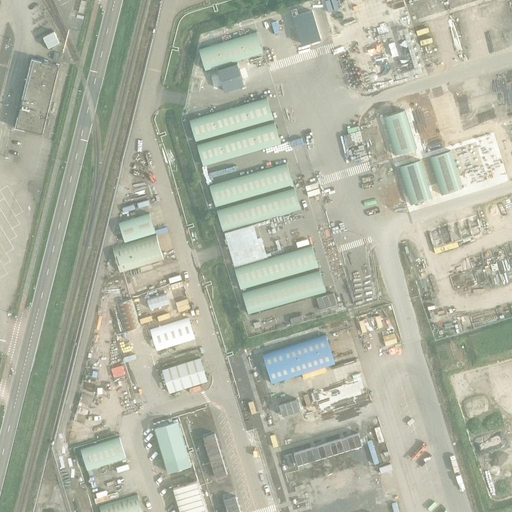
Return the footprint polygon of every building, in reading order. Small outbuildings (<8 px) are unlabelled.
[(312,11),(293,17),(302,45),(321,39),(312,11)] [(257,33),(199,51),(206,71),(263,54),(257,33)] [(21,107),(16,127),(26,130),(43,134),(45,125),(46,120),(59,66),(48,63),(43,62),(34,59),(32,59),(21,107)] [(238,64),(218,70),(225,92),(244,86),(238,64)] [(267,97),(190,119),(196,141),(273,119),(267,97)] [(471,121),(471,163),(484,163),(484,128),(480,128),(480,121),(471,121)] [(274,122),(197,144),(203,166),(280,143),(274,122)] [(286,162),(209,185),(215,206),(292,184),(286,162)] [(293,187),(216,210),(216,211),(222,230),(222,231),(299,209),(293,187)] [(125,242),(155,233),(149,212),(118,221),(125,242)] [(120,273),(163,259),(156,235),(113,248),(120,273)] [(311,245),(234,268),(240,289),(317,267),(311,245)] [(319,270),(242,292),(248,314),(325,292),(324,289),(319,270)] [(335,293),(317,297),(320,309),(338,305),(335,293)] [(117,303),(126,332),(141,327),(132,299),(117,303)] [(188,317),(151,329),(158,351),(195,339),(188,317)] [(325,335),(263,354),(272,383),(334,364),(325,335)] [(169,393),(208,381),(200,357),(162,369),(169,393)] [(113,368),(115,377),(126,373),(123,365),(113,368)] [(278,400),(286,427),(359,405),(351,378),(278,400)] [(145,380),(132,384),(140,409),(153,405),(145,380)] [(194,415),(200,432),(211,428),(206,411),(194,415)] [(178,421),(154,428),(167,471),(191,464),(178,421)] [(359,433),(294,453),(298,465),(362,446),(359,433)] [(120,437),(81,450),(87,470),(126,458),(120,437)] [(202,441),(213,476),(225,473),(214,438),(202,441)] [(206,511),(197,481),(173,488),(180,511),(206,511)] [(100,511),(142,511),(137,495),(99,507),(100,511)] [(243,511),(240,495),(225,498),(228,511),(243,511)]
